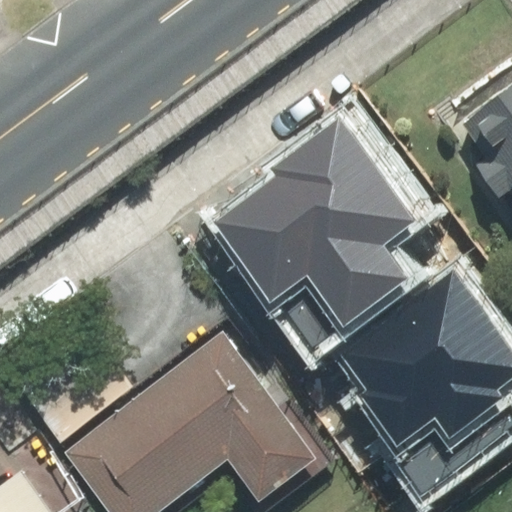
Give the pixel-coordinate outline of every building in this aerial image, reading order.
[(511,96),(456,134),(511,216),(511,96)] [(336,125),(211,214),(271,297),(302,275),(338,325),(410,274),(384,238),(406,223),(336,125)] [(448,278),(340,351),(399,438),(431,417),(456,436),(498,408),(481,384),(507,367),(448,278)] [(271,511),(324,473),(225,341),(70,458),(111,511),(161,511),(218,469),(250,511),(271,511)] [(37,511),(19,485),(0,498),(0,511),(37,511)]
